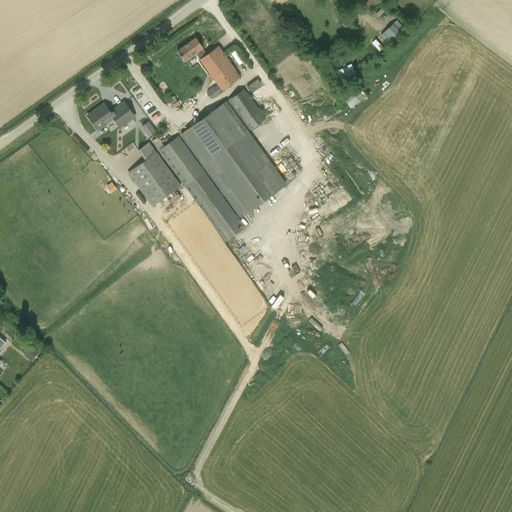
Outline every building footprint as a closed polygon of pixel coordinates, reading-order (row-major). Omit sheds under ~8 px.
[(400,19),(381,33),(388,43),(407,30),(400,19)] [(184,62),(195,54),(199,60),(221,91),(239,79),(233,72),(236,70),(218,46),(206,55),(202,49),(203,49),(195,38),(176,51),(184,62)] [(371,73),(370,62),(358,64),(359,74),(371,73)] [(258,78),(247,86),(252,92),(262,84),(258,78)] [(350,109),(366,95),(359,87),(342,101),(350,109)] [(227,100),(249,130),(265,119),(243,89),(227,100)] [(86,116),(97,130),(113,118),(119,127),(133,117),(123,103),(113,110),(107,109),(103,104),(86,116)] [(284,186),(225,103),(180,135),(239,218),(284,186)] [(165,145),(164,146),(157,137),(152,141),(159,150),(158,150),(223,242),(237,232),(234,227),(238,224),(177,137),(171,141),(168,138),(162,142),(165,145)] [(180,187),(155,152),(148,142),(137,150),(145,160),(127,173),(152,207),(180,187)] [(111,192),(117,188),(113,181),(106,185),(111,192)] [(30,345),(24,355),(33,361),(39,351),(30,345)]
